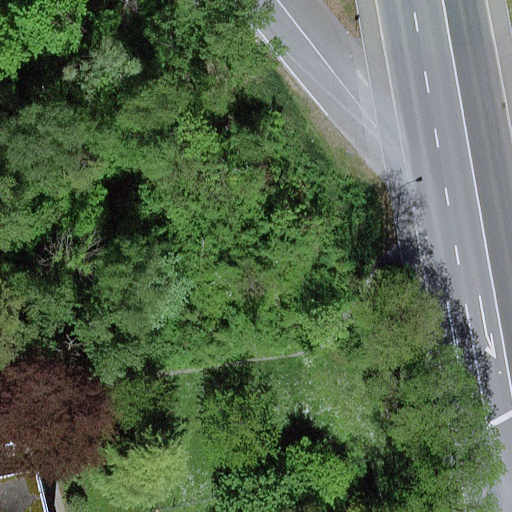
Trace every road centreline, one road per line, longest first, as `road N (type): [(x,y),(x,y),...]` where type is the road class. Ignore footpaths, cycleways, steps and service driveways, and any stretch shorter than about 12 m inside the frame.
road 1 (primary): [(464,157),(511,447)]
road 2 (unclassified): [(278,0),(389,124),(464,157)]
road 3 (primary): [(437,0),(464,157)]
